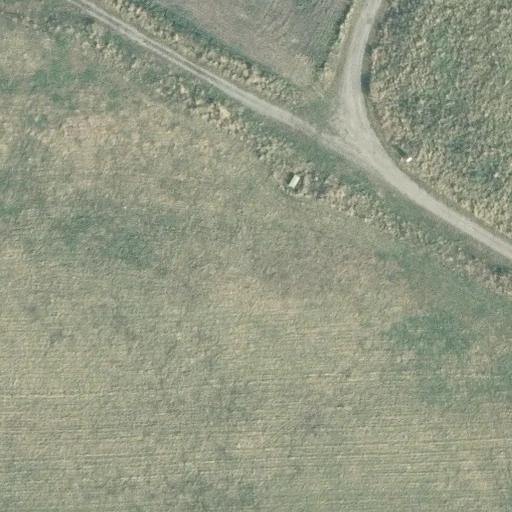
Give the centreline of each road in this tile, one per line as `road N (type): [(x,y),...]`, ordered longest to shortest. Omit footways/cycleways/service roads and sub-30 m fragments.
road 1 (track): [(78,0),(511,255)]
road 2 (track): [(297,129),(372,0)]
